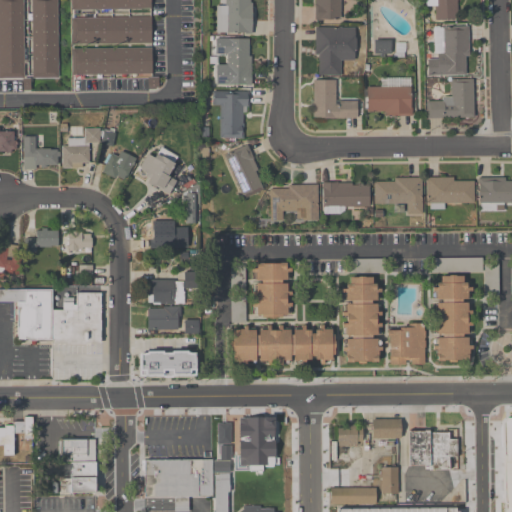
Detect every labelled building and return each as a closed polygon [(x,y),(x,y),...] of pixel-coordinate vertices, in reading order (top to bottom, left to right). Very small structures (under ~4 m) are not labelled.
[(0,0),(0,80),(24,80),(24,0),(0,0)] [(58,80),(57,0),(31,0),(32,81),(58,80)] [(149,0),(69,0),(70,10),(150,10),(149,0)] [(251,0),(224,0),(224,5),(215,5),(215,34),(252,34),(251,0)] [(313,0),(314,21),(340,21),(340,0),(313,0)] [(424,0),(424,9),(435,10),(435,21),(460,21),(460,0),(424,0)] [(151,18),(71,18),(71,45),(151,45),(151,18)] [(426,57),(426,77),(469,76),(468,26),(434,27),(434,57),(426,57)] [(314,75),(340,75),(340,63),(355,63),(355,28),(314,28),(314,75)] [(251,86),(251,39),(214,39),(214,57),(224,57),(224,65),(214,65),(214,86),(251,86)] [(389,56),(389,40),(373,40),(373,56),(389,56)] [(151,49),(71,49),(71,76),(151,76),(151,49)] [(411,78),(380,78),(380,88),(366,88),(366,117),(411,116),(411,78)] [(473,119),(473,80),(450,80),(450,100),(425,100),(425,119),(473,119)] [(312,81),(312,119),(357,119),(357,101),(334,101),(334,81),(312,81)] [(212,91),(212,107),(219,107),(220,139),(246,139),(245,91),(212,91)] [(16,130),(0,129),(0,151),(16,151),(16,130)] [(61,169),(89,169),(89,144),(99,144),(99,129),(83,129),(83,139),(62,139),(61,169)] [(22,170),(57,170),(57,149),(34,149),(34,137),(22,137),(22,170)] [(224,154),(239,199),(264,190),(248,146),(224,154)] [(179,157),(160,148),(156,156),(147,152),(138,170),(147,175),(143,182),(171,195),(178,180),(169,175),(179,157)] [(110,155),(100,169),(122,184),(137,161),(121,150),(115,159),(110,155)] [(498,202),(511,202),(511,177),(477,178),(477,211),(498,211),(498,202)] [(421,178),(373,178),(373,206),(403,206),(403,215),(421,215),(421,178)] [(425,206),(474,206),(474,178),(425,178),(425,206)] [(369,184),(321,184),(321,210),(369,210),(369,184)] [(268,224),(285,223),(285,217),(317,217),(317,188),(268,188),(268,224)] [(183,225),(198,225),(198,195),(183,195),(183,225)] [(173,248),(173,222),(151,222),(151,248),(173,248)] [(27,239),(27,248),(57,248),(57,230),(35,230),(35,239),(27,239)] [(90,252),(90,233),(67,233),(67,252),(90,252)] [(16,258),(7,258),(7,247),(0,246),(0,274),(16,274),(16,258)] [(482,259),(430,259),(430,273),(482,273),(482,259)] [(252,318),(290,318),(290,265),(252,265),(252,318)] [(231,364),(333,364),(333,327),(244,327),(244,266),(230,266),(231,364)] [(181,305),(181,289),(196,289),(196,273),(183,273),(183,282),(150,281),(149,304),(181,305)] [(434,362),(469,362),(470,277),(435,277),(434,362)] [(342,363),(379,363),(379,278),(342,278),(342,363)] [(101,344),(101,294),(75,294),(75,302),(62,302),(62,311),(51,310),(51,291),(0,290),(0,303),(16,303),(15,343),(101,344)] [(146,331),(179,331),(179,308),(146,308),(146,331)] [(388,365),(425,365),(425,326),(388,326),(388,365)] [(196,351),(139,351),(139,378),(196,378),(196,351)] [(464,404),(464,433),(464,470),(464,505),(402,505),(402,468),(402,431),(402,404),(417,404),(464,404)] [(239,417),(239,466),(284,466),(284,417),(239,417)] [(32,420),(13,420),(13,427),(0,427),(0,446),(3,447),(3,456),(13,456),(13,436),(32,436),(32,420)] [(400,420),(371,420),(371,440),(400,440),(400,420)] [(213,461),(213,474),(229,474),(229,424),(219,424),(219,461),(213,461)] [(362,426),(336,425),(336,446),(361,447),(362,426)] [(95,440),(61,440),(62,494),(95,494),(95,440)] [(211,460),(211,497),(187,497),(187,511),(174,511),(174,499),(143,499),(143,460),(211,460)] [(381,495),(397,495),(397,475),(381,475),(381,495)] [(225,511),(225,484),(216,484),(215,511),(225,511)] [(374,504),(374,490),(348,490),(348,504),(374,504)]
